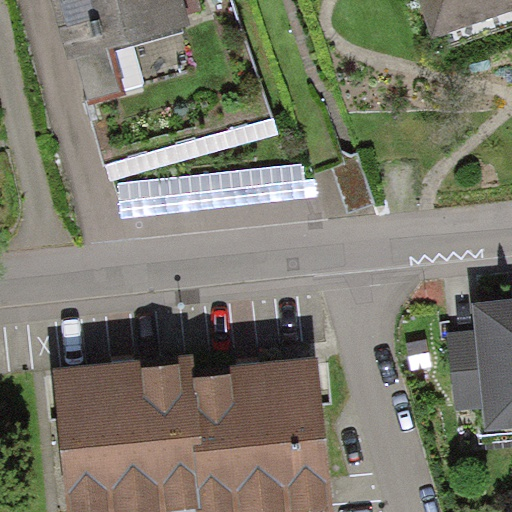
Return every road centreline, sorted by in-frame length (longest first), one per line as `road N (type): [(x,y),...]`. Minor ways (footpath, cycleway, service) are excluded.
road 1 (residential): [(0,281),(346,245)]
road 2 (residential): [(415,511),(346,245)]
road 3 (residential): [(346,245),(511,228)]
